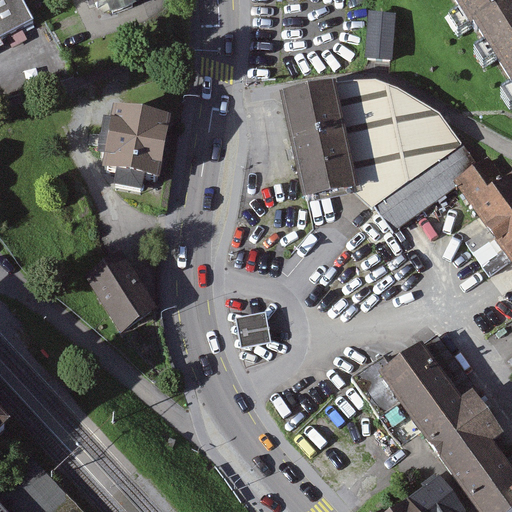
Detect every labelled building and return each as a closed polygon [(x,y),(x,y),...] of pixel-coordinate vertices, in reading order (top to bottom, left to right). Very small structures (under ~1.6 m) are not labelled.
[(30,0),(0,0),(0,39),(40,18),(30,0)] [(94,0),(97,8),(119,0),(94,0)] [(306,0),(302,69),(343,71),(346,0),(306,0)] [(511,8),(506,0),(454,0),(475,32),(478,30),(511,8)] [(511,8),(478,30),(511,82),(511,8)] [(397,20),(372,20),(372,61),(397,61),(397,20)] [(336,83),(284,97),(305,201),(352,193),(385,230),(450,182),(471,166),(435,115),(385,86),(368,83),(336,83)] [(168,125),(116,115),(113,129),(106,127),(100,159),(108,160),(105,174),(157,183),(168,125)] [(471,166),(450,182),(484,229),(466,242),(490,276),(511,261),(511,263),(511,173),(511,172),(487,188),(471,166)] [(119,262),(90,280),(124,332),(152,313),(119,262)] [(267,313),(236,319),(242,349),(272,343),(267,313)] [(383,353),(350,376),(400,447),(424,430),(481,511),(507,511),(511,509),(511,470),(489,439),(503,429),(475,389),(462,399),(421,341),(390,363),(383,353)] [(408,499),(417,511),(465,511),(438,472),(421,484),(424,488),(408,499)] [(386,511),(384,508),(378,511),(417,511),(408,499),(388,511),(386,511)]
